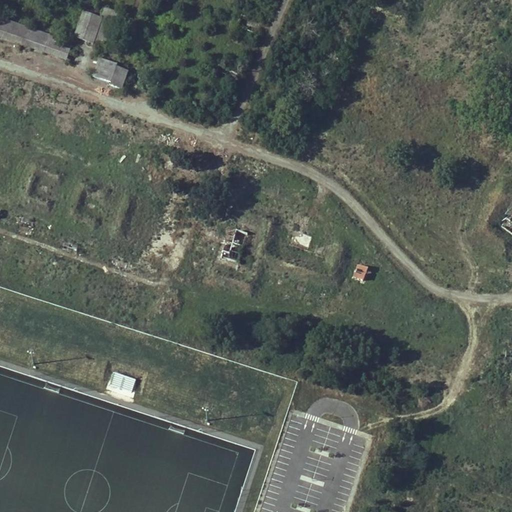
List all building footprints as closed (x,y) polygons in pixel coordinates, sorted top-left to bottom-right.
[(75,38),(94,44),(95,42),(109,47),(120,14),(106,10),(102,20),(83,14),(75,38)] [(255,34),(260,23),(242,15),(237,26),(255,34)] [(0,37),(66,61),(70,50),(48,41),(50,35),(0,17),(0,37)] [(99,59),(92,77),(111,84),(110,86),(122,90),(128,74),(116,70),(117,67),(99,59)] [(233,86),(238,74),(220,66),(214,77),(233,86)] [(0,102),(11,106),(18,87),(7,83),(0,102)] [(32,92),(22,88),(15,107),(25,111),(32,92)] [(511,233),(511,212),(502,226),(511,233)] [(224,227),(216,256),(239,263),(247,234),(224,227)] [(308,249),(313,237),(298,230),(292,243),(308,249)] [(216,256),(214,263),(237,269),(239,263),(216,256)] [(368,268),(359,266),(355,277),(365,280),(368,268)]
